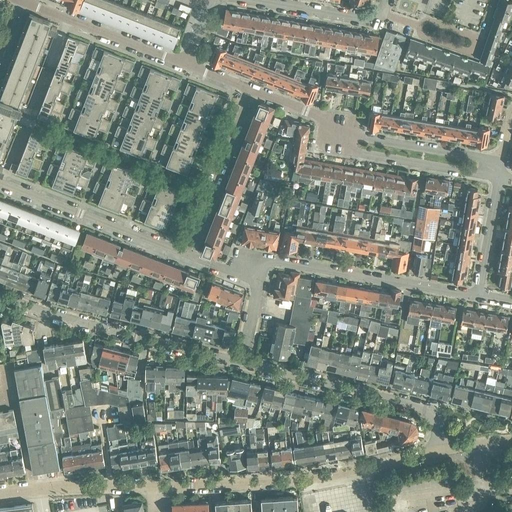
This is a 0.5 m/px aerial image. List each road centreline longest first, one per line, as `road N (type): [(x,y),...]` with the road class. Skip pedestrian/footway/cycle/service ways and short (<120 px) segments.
road 1 (residential): [(450,457),(310,483),(0,494)]
road 2 (residential): [(253,365),(0,292)]
road 3 (residential): [(500,162),(363,138),(251,91)]
road 4 (residential): [(450,457),(450,430),(436,412),(253,365)]
road 5 (residential): [(477,297),(271,262)]
road 6 (residential): [(186,256),(0,184)]
road 7 (residential): [(190,66),(19,0)]
road 8 (residential): [(186,256),(251,91)]
road 9 (residential): [(382,15),(256,0)]
road 10 (residential): [(477,297),(497,177)]
